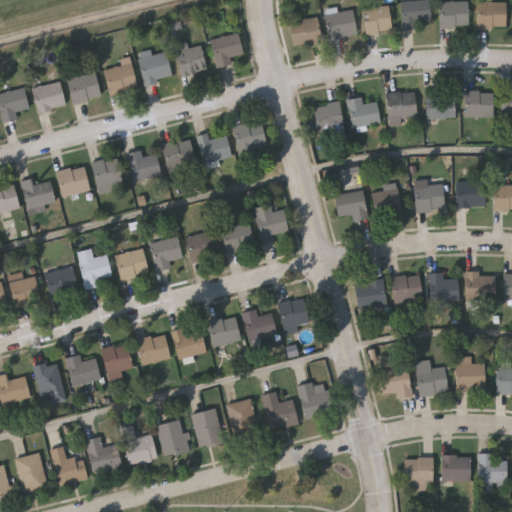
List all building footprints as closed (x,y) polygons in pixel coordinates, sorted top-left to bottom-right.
[(400,29),(400,0),(430,0),(430,20),(417,20),(417,29),(400,29)] [(469,1),(469,26),(439,26),(439,1),(469,1)] [(477,1),(506,1),(506,27),(477,27),(477,1)] [(365,32),(363,7),(389,5),(392,30),(365,32)] [(325,13),(353,9),(357,34),(329,39),(325,13)] [(322,42),(293,47),(289,21),(317,16),(322,42)] [(232,64),(218,68),(212,40),(239,33),(244,54),(231,57),(232,64)] [(182,76),(175,46),(188,43),(189,48),(202,45),(208,70),(182,76)] [(164,52),(175,75),(150,86),(136,57),(151,50),(154,56),(164,52)] [(105,71),(132,63),(138,87),(111,94),(105,71)] [(102,98),(74,105),(68,79),(96,73),(102,98)] [(33,89),(61,82),(67,106),(39,113),(33,89)] [(4,123),(0,109),(0,94),(24,88),(30,108),(17,112),(18,119),(4,123)] [(501,90),(511,90),(511,116),(501,116),(501,90)] [(388,93),(416,92),(417,117),(401,117),(401,126),(389,127),(388,93)] [(455,118),(427,118),(427,92),(455,92),(455,118)] [(493,117),(465,117),(465,92),(493,92),(493,117)] [(352,128),(347,99),(362,97),(364,104),(377,102),(381,123),(352,128)] [(318,133),(314,105),(340,102),(344,130),(318,133)] [(267,146),(239,152),(234,126),(262,120),(267,146)] [(233,157),(204,164),(198,136),(209,133),(211,140),(228,136),(233,157)] [(163,145),(191,138),(198,171),(170,177),(163,145)] [(144,157),(158,154),(162,176),(134,182),(128,153),(143,150),(144,157)] [(97,185),(93,162),(119,157),(123,180),(97,185)] [(91,190),(64,197),(57,173),(85,166),(91,190)] [(23,181),(33,179),(34,185),(52,182),(56,203),(45,205),(45,210),(29,213),(23,181)] [(416,181),(444,181),(444,210),(416,210),(416,181)] [(485,182),(485,207),(455,207),(455,182),(485,182)] [(334,196),(348,193),(346,187),(362,183),(369,217),(353,221),(351,214),(339,217),(334,196)] [(385,191),(373,193),(376,218),(402,215),(399,183),(384,185),(385,191)] [(20,209),(0,213),(0,187),(15,184),(20,209)] [(511,210),(493,210),(493,185),(511,185),(511,210)] [(274,242),(262,244),(256,207),(272,205),(273,212),(286,210),(289,231),(273,234),(274,242)] [(255,247),(226,253),(221,228),(250,222),(255,247)] [(192,262),(187,238),(213,232),(218,256),(192,262)] [(156,271),(150,243),(179,237),(184,259),(171,261),(172,268),(156,271)] [(150,274),(122,280),(117,254),(144,248),(150,274)] [(87,290),(79,252),(93,249),(95,258),(108,255),(113,280),(100,283),(100,287),(87,290)] [(79,291),(51,298),(45,273),(74,267),(79,291)] [(431,300),(431,272),(444,272),(444,278),(458,278),(458,300),(431,300)] [(466,273),(495,273),(495,300),(466,300),(466,273)] [(41,302),(15,307),(8,277),(24,274),(25,279),(36,277),(41,302)] [(422,301),(394,301),(394,276),(422,276),(422,301)] [(358,308),(355,283),(384,279),(387,304),(358,308)] [(9,308),(0,310),(0,282),(1,282),(9,308)] [(310,325),(285,330),(279,303),(305,298),(310,325)] [(249,342),(244,312),(258,309),(259,316),(273,313),(277,337),(249,342)] [(208,322),(236,316),(242,342),(214,347),(208,322)] [(207,353),(180,359),(174,332),(201,326),(207,353)] [(144,367),(136,342),(164,334),(171,359),(144,367)] [(134,369),(107,375),(102,349),(128,344),(134,369)] [(74,387),(67,359),(81,355),(83,361),(97,358),(102,381),(74,387)] [(472,363),(485,363),(485,391),(457,391),(457,356),(472,356),(472,363)] [(432,368),(445,367),(448,392),(419,395),(416,361),(431,359),(432,368)] [(390,362),(408,360),(412,396),(397,397),(396,391),(382,393),(380,372),(391,371),(390,362)] [(34,367),(57,361),(67,401),(54,405),(52,395),(41,397),(34,367)] [(511,367),(511,393),(496,393),(496,367),(511,367)] [(32,398),(3,406),(0,395),(0,375),(7,374),(9,381),(25,376),(32,398)] [(306,420),(298,386),(314,383),(314,385),(327,383),(333,414),(306,420)] [(269,430),(263,395),(278,392),(279,403),(295,400),(299,424),(269,430)] [(228,404),(253,399),(259,436),(235,441),(228,404)] [(225,443),(201,449),(192,415),(216,409),(225,443)] [(158,426),(183,419),(191,451),(166,457),(158,426)] [(158,459),(130,466),(123,440),(151,433),(158,459)] [(87,440),(101,437),(103,449),(118,446),(122,469),(94,474),(87,440)] [(88,480),(59,486),(52,449),(64,447),(67,460),(83,457),(88,480)] [(478,482),(478,453),(493,453),(493,460),(507,460),(507,482),(478,482)] [(17,458),(41,454),(47,489),(24,493),(17,458)] [(471,480),(441,480),(441,455),(471,455),(471,480)] [(403,457),(433,457),(433,484),(403,484),(403,457)] [(0,465),(5,464),(14,496),(0,500),(0,465)]
